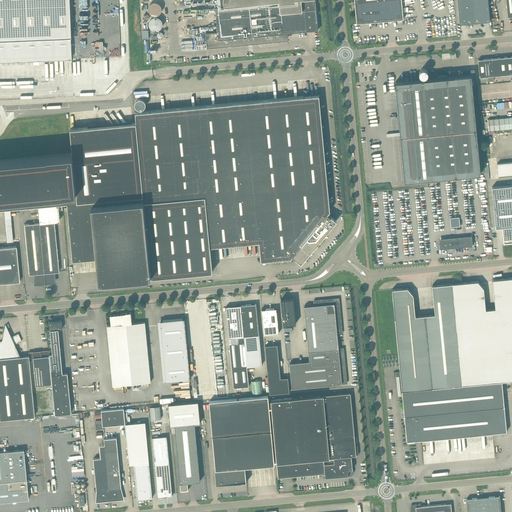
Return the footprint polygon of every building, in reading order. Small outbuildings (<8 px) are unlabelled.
[(0,0),(0,61),(46,59),(46,63),(56,63),(56,59),(71,58),(68,0),(0,0)] [(288,35),(287,34),(288,33),(318,30),(315,0),(179,0),(180,5),(214,2),(217,31),(205,32),(207,48),(282,40),(282,39),(284,40),(286,39),(287,38),(288,37),(288,35)] [(357,20),(358,22),(360,22),(360,21),(362,21),(362,22),(374,21),(374,22),(403,19),(401,0),(354,0),(355,6),(356,6),(357,17),(358,17),(358,20),(357,20)] [(457,0),(459,19),(460,24),(490,21),(488,0),(457,0)] [(161,10),(161,9),(161,8),(161,6),(160,5),(159,4),(158,3),(157,3),(155,3),(154,3),(153,3),(151,3),(150,4),(149,5),(148,6),(148,7),(148,9),(148,10),(148,11),(149,13),(149,14),(150,15),(152,15),(153,16),(154,16),(156,16),(157,16),(158,15),(159,14),(160,13),(161,12),(161,10)] [(163,27),(163,26),(163,24),(162,23),(162,22),(161,21),(160,20),(159,19),(157,19),(156,19),(155,19),(153,19),(152,19),(151,20),(150,21),(149,22),(149,24),(149,25),(149,26),(149,27),(149,29),(150,30),(151,31),(152,32),(153,32),(155,33),(156,33),(157,32),(158,32),(160,31),(161,30),(162,29),(162,28),(163,27)] [(511,56),(478,60),(478,65),(479,77),(487,76),(487,81),(493,81),(493,76),(511,73),(511,56)] [(424,78),(427,71),(421,68),(417,75),(424,78)] [(405,181),(480,174),(471,75),(395,82),(405,181)] [(0,209),(37,206),(57,204),(67,203),(73,260),(97,258),(98,270),(99,281),(151,276),(151,277),(212,271),(210,246),(259,242),(261,261),(291,258),(293,256),(296,259),(301,263),(336,221),(331,217),(327,214),(330,211),(319,95),(141,112),(137,112),(135,112),(136,117),(136,122),(70,129),(73,153),(0,160),(0,209)] [(141,112),(140,109),(142,109),(144,108),(145,106),(146,104),(145,102),(144,100),(143,99),(141,99),(139,99),(137,100),(135,101),(135,103),(135,105),(136,107),(137,108),(137,112),(141,112)] [(511,128),(510,117),(503,118),(504,129),(511,128)] [(504,129),(503,118),(495,119),(496,130),(504,129)] [(496,130),(495,119),(487,119),(488,130),(496,130)] [(492,176),(511,174),(511,162),(491,164),(492,176)] [(511,184),(492,187),(496,228),(502,227),(504,244),(511,243),(511,184)] [(37,206),(39,223),(24,224),(29,274),(33,274),(34,279),(39,283),(44,283),(45,285),(45,283),(50,282),(54,277),(54,272),(59,272),(58,267),(54,221),(59,221),(57,204),(37,206)] [(472,236),(441,239),(442,249),(473,246),(472,236)] [(0,283),(19,282),(19,277),(16,246),(0,247),(0,283)] [(425,314),(425,315),(415,316),(413,294),(407,288),(392,289),(395,318),(394,318),(395,318),(399,361),(399,362),(402,390),(401,390),(401,391),(402,391),(404,416),(403,416),(405,416),(407,437),(408,437),(408,439),(407,439),(407,441),(415,440),(414,439),(416,439),(416,440),(507,431),(502,381),(511,379),(511,277),(492,279),(495,308),(485,309),(483,288),(478,281),(452,283),(432,285),(435,314),(425,315),(425,314)] [(283,325),(284,325),(296,323),(293,298),(281,300),(281,299),(283,325)] [(321,320),(306,321),(307,336),(337,333),(342,333),(339,298),(319,300),(321,320)] [(321,320),(319,300),(314,300),(314,305),(304,306),(306,321),(321,320)] [(229,337),(244,336),(247,366),(262,365),(256,304),(226,307),(229,337)] [(264,335),(279,333),(276,308),(262,309),(261,309),(264,335)] [(151,382),(145,327),(145,322),(132,323),(131,313),(125,313),(124,313),(122,314),(110,315),(111,325),(107,326),(113,385),(151,382)] [(163,380),(189,378),(184,318),(158,320),(163,380)] [(61,319),(48,321),(48,326),(41,327),(43,349),(28,350),(29,358),(32,358),(32,357),(48,356),(51,384),(54,414),(70,413),(66,372),(61,373),(57,329),(62,328),(61,319)] [(0,419),(34,416),(28,356),(20,357),(14,344),(21,341),(18,333),(11,337),(5,325),(2,341),(0,341),(0,419)] [(339,348),(337,333),(307,336),(308,351),(324,350),(339,348)] [(277,345),(265,346),(269,394),(289,392),(288,377),(280,378),(277,345)] [(344,348),(339,348),(324,350),(325,367),(345,365),(344,348)] [(324,350),(308,351),(309,361),(290,363),(292,388),(347,383),(345,365),(325,367),(324,350)] [(35,385),(51,384),(48,356),(32,357),(32,358),(35,385)] [(179,393),(189,392),(189,383),(185,383),(185,386),(174,387),(173,381),(170,381),(171,390),(179,390),(179,393)] [(278,477),(292,476),(325,472),(325,477),(348,475),(348,471),(350,469),(353,469),(351,456),(356,455),(358,455),(357,445),(355,445),(350,393),(271,400),(278,477)] [(268,396),(209,402),(216,485),(247,482),(245,467),(274,464),(268,396)] [(170,426),(175,425),(181,490),(180,490),(181,490),(188,490),(187,482),(200,481),(195,423),(199,422),(199,423),(200,423),(198,401),(168,404),(170,426)] [(150,407),(151,419),(161,419),(160,406),(150,407)] [(103,426),(125,424),(124,408),(101,410),(103,426)] [(145,422),(125,424),(129,464),(134,464),(137,499),(152,497),(145,422)] [(172,495),(172,490),(167,436),(152,437),(154,462),(156,477),(157,497),(172,495)] [(117,437),(104,438),(106,457),(93,458),(96,490),(98,490),(97,501),(122,498),(120,488),(121,488),(117,437)] [(23,449),(0,451),(0,501),(28,499),(23,449)] [(501,511),(500,496),(466,499),(467,504),(467,511),(501,511)] [(411,505),(410,506),(411,511),(451,511),(451,508),(451,503),(421,506),(421,505),(420,504),(419,504),(411,505)]
